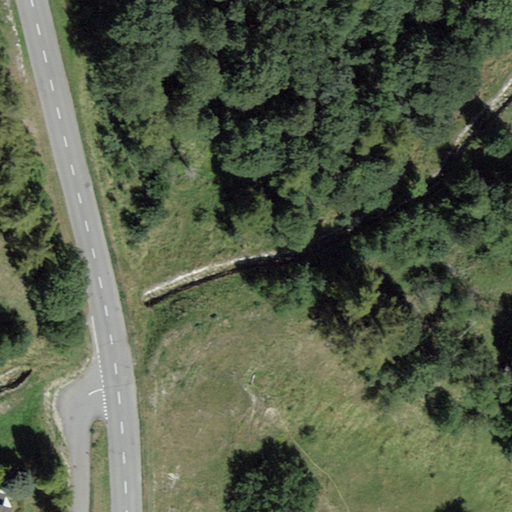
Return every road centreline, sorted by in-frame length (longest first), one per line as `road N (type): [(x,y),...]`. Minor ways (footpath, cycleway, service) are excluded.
road 1 (unclassified): [(117,384),(95,257),(31,0)]
road 2 (residential): [(117,384),(95,389),(77,420),(79,511)]
road 3 (unclassified): [(126,511),(117,384)]
